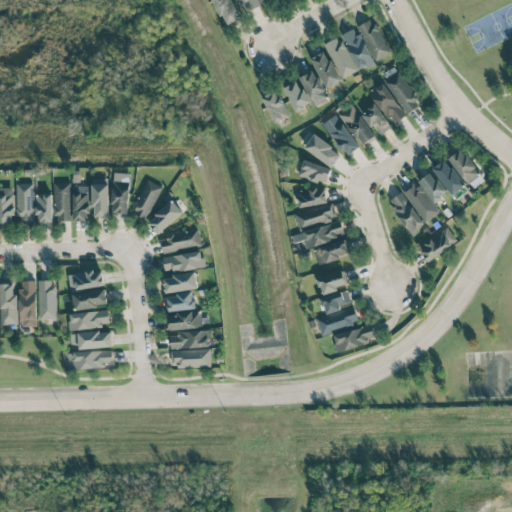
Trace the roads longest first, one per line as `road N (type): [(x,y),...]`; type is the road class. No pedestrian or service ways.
road 1 (residential): [(511,200),(446,315),(396,357),(352,378),(285,393),(0,400)]
road 2 (residential): [(391,287),(362,184),(459,112)]
road 3 (residential): [(392,0),(459,112),(511,156)]
road 4 (residential): [(131,248),(145,396)]
road 5 (residential): [(0,249),(131,248)]
